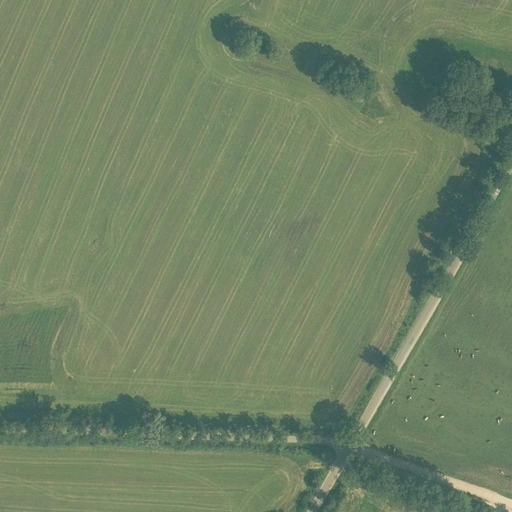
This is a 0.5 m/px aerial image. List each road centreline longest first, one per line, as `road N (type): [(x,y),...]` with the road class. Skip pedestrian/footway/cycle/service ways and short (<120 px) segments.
road 1 (unclassified): [(349,446),(0,427)]
road 2 (tertiary): [(349,446),(511,163)]
road 3 (track): [(511,506),(349,446)]
